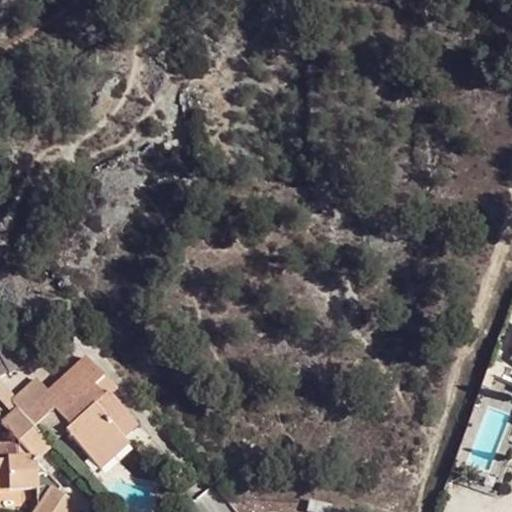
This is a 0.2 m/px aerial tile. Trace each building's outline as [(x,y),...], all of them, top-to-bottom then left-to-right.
[(35,360),(19,337),(0,347),(0,361),(8,376),(35,360)] [(15,399),(10,403),(17,411),(32,428),(51,414),(55,410),(72,429),(68,434),(66,435),(91,462),(119,437),(124,441),(136,429),(108,397),(107,396),(104,399),(94,388),(103,380),(85,360),(46,393),(36,381),(15,399)] [(105,378),(103,380),(94,388),(104,399),(107,396),(108,397),(116,390),(105,378)] [(0,382),(0,392),(10,403),(15,399),(0,382)] [(10,403),(0,392),(0,403),(11,416),(17,411),(10,403)] [(51,414),(68,434),(72,429),(55,410),(51,414)] [(32,428),(17,411),(11,416),(1,425),(15,442),(32,428)] [(51,449),(32,428),(15,442),(34,462),(37,461),(51,449)] [(129,447),(124,441),(119,437),(91,462),(101,472),(129,447)] [(39,507),(50,490),(55,484),(49,476),(38,476),(37,461),(34,462),(8,463),(8,465),(0,465),(0,494),(38,494),(39,507)] [(55,484),(50,490),(56,495),(62,489),(55,484)] [(56,495),(50,490),(39,507),(36,511),(74,511),(77,509),(56,495)] [(308,511),(309,511),(330,511),(331,508),(311,502),(308,511)]
